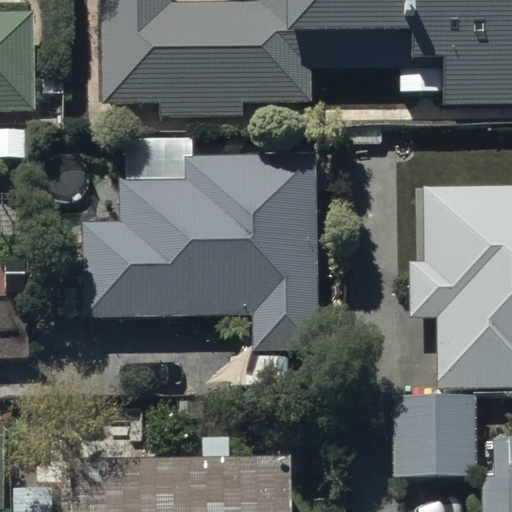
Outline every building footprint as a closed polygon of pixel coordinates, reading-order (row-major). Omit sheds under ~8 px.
[(308,77),(409,76),(409,69),(439,68),(440,111),(511,110),(511,0),(253,0),(254,8),(168,8),(167,0),(97,0),(98,111),(157,111),(157,124),(247,123),(247,111),(308,110),(308,77)] [(0,118),(31,118),(30,18),(0,18),(0,118)] [(116,229),(80,229),(80,326),(248,322),(249,359),(316,358),(311,161),(190,164),(189,144),(122,146),(123,187),(116,187),(116,229)] [(511,191),(420,193),(421,268),(406,268),(407,324),(433,324),(434,396),(511,395),(511,191)] [(473,402),(389,403),(390,485),(475,483),(473,402)] [(64,463),(64,511),(285,511),(285,458),(225,459),(225,440),(198,440),(198,462),(64,463)] [(511,511),(511,446),(489,447),(489,483),(479,483),(478,511),(511,511)]
